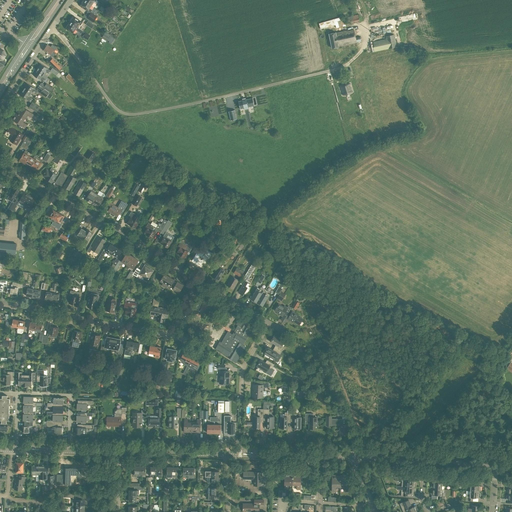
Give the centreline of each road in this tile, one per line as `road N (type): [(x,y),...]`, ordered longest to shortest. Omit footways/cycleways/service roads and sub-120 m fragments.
road 1 (residential): [(191,279),(0,161)]
road 2 (residential): [(0,303),(170,333)]
road 3 (track): [(375,457),(378,442),(464,340)]
road 4 (unclassified): [(495,465),(354,457)]
road 5 (unclassified): [(0,108),(70,0)]
